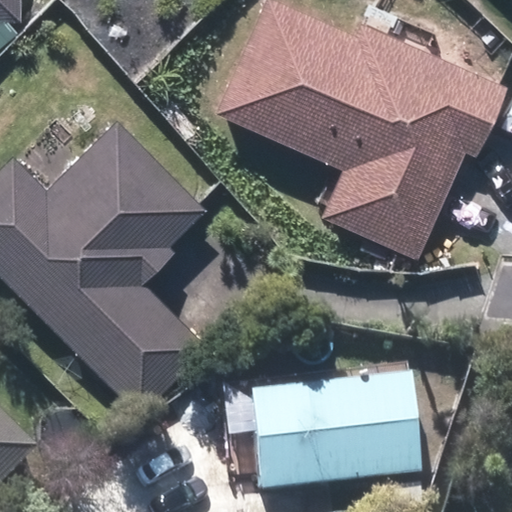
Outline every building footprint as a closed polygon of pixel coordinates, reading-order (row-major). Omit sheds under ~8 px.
[(0,0),(0,22),(18,22),(17,0),(0,0)] [(354,38),(265,0),(262,0),(212,114),(343,171),(322,219),(413,258),(460,152),(473,158),(503,90),(358,28),(354,38)] [(12,158),(0,169),(0,278),(133,413),(201,347),(139,285),(171,254),(164,247),(200,211),(113,124),(45,191),(12,158)] [(254,390),(264,488),(422,472),(412,374),(254,390)] [(0,483),(33,451),(0,417),(0,483)]
